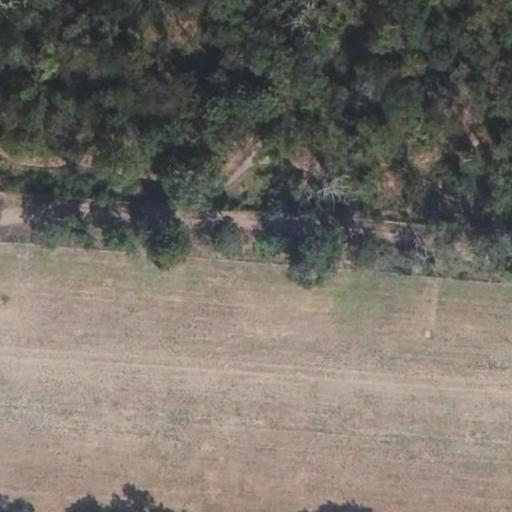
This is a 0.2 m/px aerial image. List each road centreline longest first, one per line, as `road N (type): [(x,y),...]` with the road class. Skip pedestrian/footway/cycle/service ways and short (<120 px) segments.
road 1 (unknown): [(0,399),(511,434)]
road 2 (unclassified): [(293,132),(401,0)]
